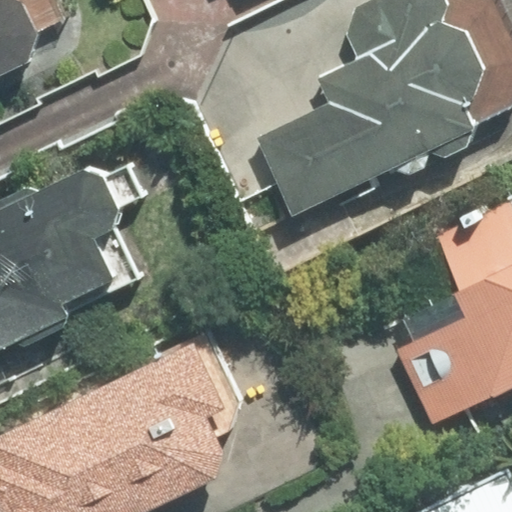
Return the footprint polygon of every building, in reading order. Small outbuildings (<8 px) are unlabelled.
[(0,0),(0,77),(45,56),(55,31),(41,1),(38,0),(0,0)] [(365,57),(325,77),(336,101),(265,135),(305,217),(445,149),(463,154),(482,145),(487,129),(492,126),(480,102),(491,96),(501,67),(483,30),(455,20),(462,1),(461,0),(372,0),(362,5),(353,30),(365,57)] [(132,204),(117,172),(97,166),(48,189),(35,184),(10,197),(6,209),(0,212),(0,350),(81,311),(76,300),(129,275),(108,233),(124,224),(132,204)] [(509,391),(511,389),(511,194),(442,229),(481,305),(401,345),(437,420),(507,385),(509,391)] [(153,511),(234,474),(243,449),(226,411),(247,400),(212,327),(165,348),(169,357),(3,435),(14,458),(0,464),(0,466),(3,472),(0,473),(0,484),(13,511),(18,511),(21,511),(153,511)] [(511,511),(511,466),(418,511),(511,511)]
